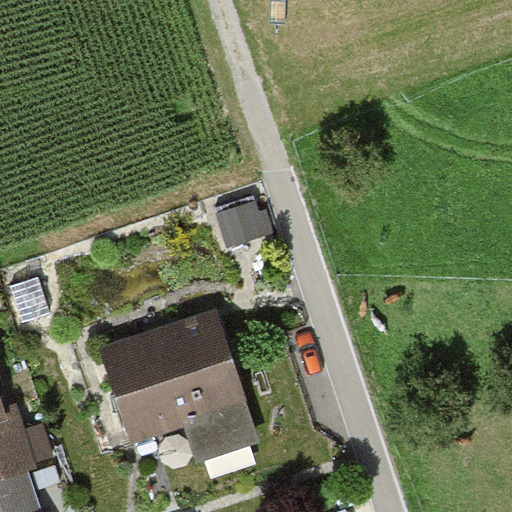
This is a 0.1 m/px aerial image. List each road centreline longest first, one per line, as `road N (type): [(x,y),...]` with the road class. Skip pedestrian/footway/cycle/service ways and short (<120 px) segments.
road 1 (residential): [(395,511),(281,170)]
road 2 (track): [(281,170),(224,0)]
